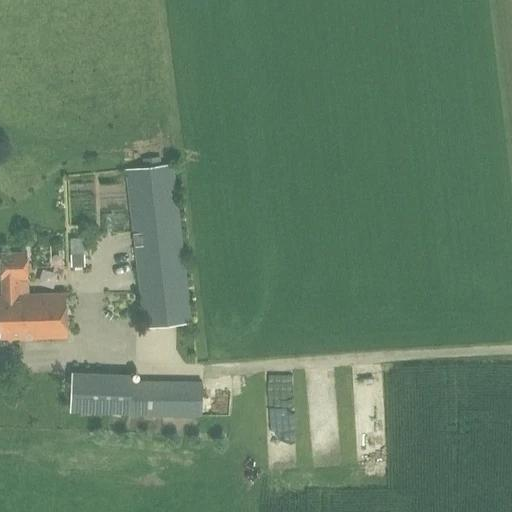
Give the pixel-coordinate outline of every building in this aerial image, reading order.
[(173,164),(126,169),(144,328),(191,323),(173,164)] [(79,193),(104,188),(101,177),(77,182),(79,193)] [(0,263),(1,295),(0,295),(0,336),(7,336),(7,338),(66,336),(64,291),(27,293),(25,251),(0,251),(0,263)] [(86,296),(113,297),(113,275),(87,274),(86,296)] [(72,371),(69,411),(129,414),(129,418),(202,419),(202,381),(132,378),(132,371),(72,371)]
